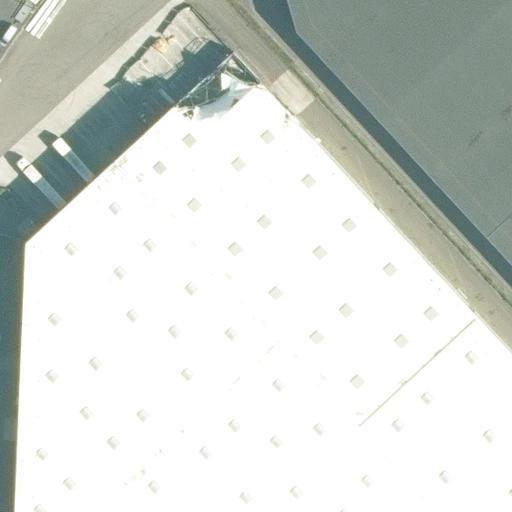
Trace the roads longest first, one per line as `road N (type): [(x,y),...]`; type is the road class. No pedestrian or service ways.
road 1 (unknown): [(206,0),(511,342)]
road 2 (unknown): [(511,283),(288,36),(272,0)]
